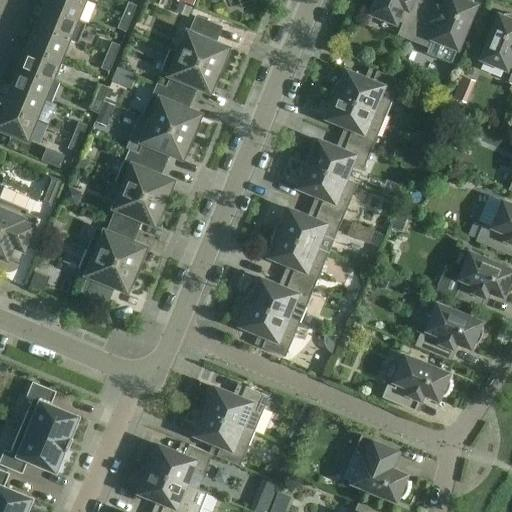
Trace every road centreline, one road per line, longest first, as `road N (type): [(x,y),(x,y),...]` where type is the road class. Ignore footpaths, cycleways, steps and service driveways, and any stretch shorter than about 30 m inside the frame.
road 1 (unclassified): [(174,330),(311,0)]
road 2 (residential): [(174,330),(456,446)]
road 3 (residential): [(80,511),(136,374)]
road 4 (unclassified): [(136,374),(0,318)]
